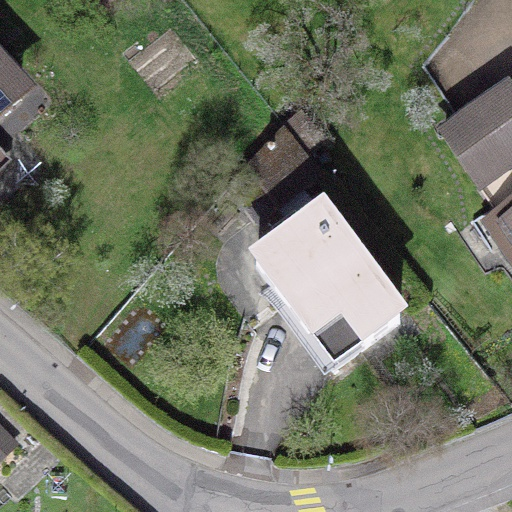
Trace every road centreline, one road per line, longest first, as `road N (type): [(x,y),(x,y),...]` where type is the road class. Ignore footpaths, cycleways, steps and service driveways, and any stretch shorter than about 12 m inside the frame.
road 1 (residential): [(190,511),(0,360)]
road 2 (residential): [(511,452),(364,511)]
